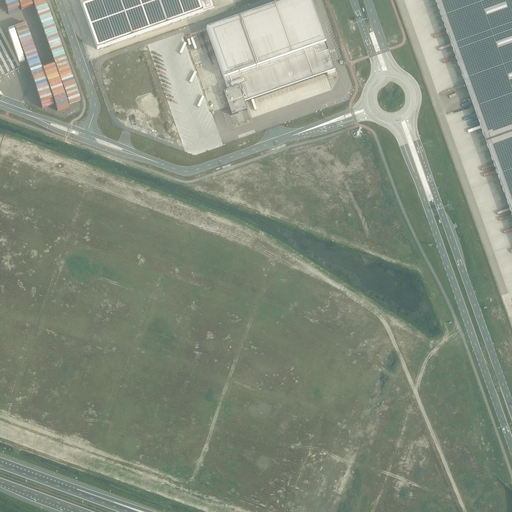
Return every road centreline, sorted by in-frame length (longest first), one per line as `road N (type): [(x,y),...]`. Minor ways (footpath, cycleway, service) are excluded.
road 1 (tertiary): [(408,157),(511,449)]
road 2 (tertiary): [(511,409),(416,142)]
road 3 (track): [(386,324),(464,511)]
road 4 (unclassified): [(148,159),(193,170),(334,120)]
road 5 (unclassified): [(86,133),(94,103),(59,0)]
